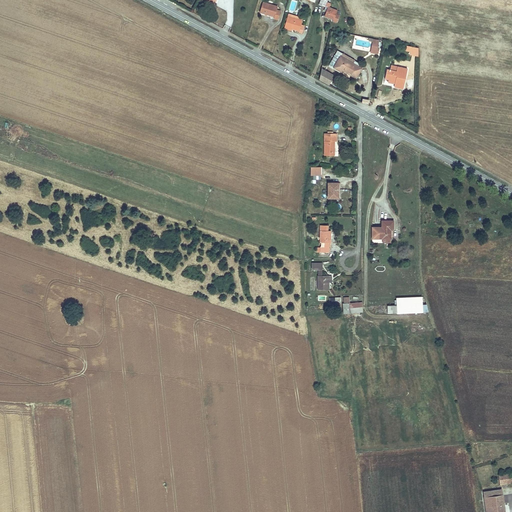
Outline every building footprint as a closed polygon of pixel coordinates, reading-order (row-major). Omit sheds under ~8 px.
[(273,18),(273,20),(276,21),(277,22),(279,13),(276,12),(277,8),(262,4),(260,14),(273,18)] [(328,9),(325,19),(334,22),(333,24),(337,26),(340,17),(336,15),(337,12),(328,9)] [(287,20),(285,28),(292,31),(298,32),(298,34),(303,36),(305,28),(302,27),(302,24),(299,23),(292,21),(287,20)] [(409,56),(418,58),(418,49),(406,46),(405,52),(410,53),(410,54),(409,56)] [(342,59),(336,69),(343,74),(344,72),(357,80),(362,71),(342,59)] [(322,68),(317,79),(329,84),(334,73),(322,68)] [(387,70),(385,79),(396,82),(395,88),(404,90),(408,70),(398,68),(397,72),(392,71),(392,69),(390,69),(390,71),(387,70)] [(325,137),(325,155),(335,155),(336,141),(337,141),(337,137),(325,137)] [(328,182),(328,197),(338,197),(338,182),(328,182)] [(392,230),(392,221),(380,221),(381,230),(374,230),(374,239),(381,239),(389,239),(389,230),(392,230)] [(322,224),(322,241),(330,241),(332,241),(332,229),(329,229),(329,224),(322,224)] [(324,274),(320,274),(320,288),(330,288),(330,274),(324,274)] [(387,313),(422,312),(422,296),(394,296),(394,305),(387,305),(387,313)] [(502,493),(485,495),(486,504),(503,502),(502,493)] [(504,511),(503,502),(486,504),(487,511),(504,511)]
